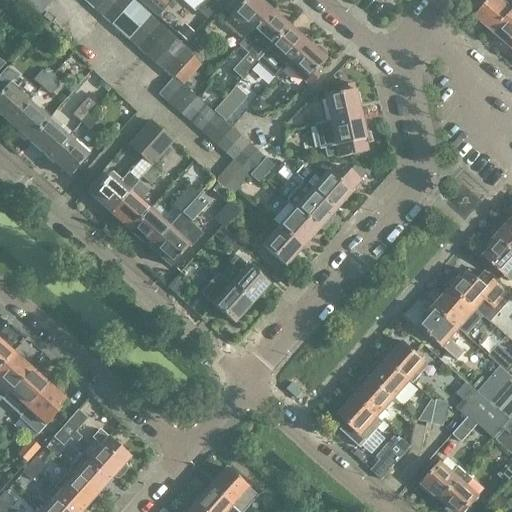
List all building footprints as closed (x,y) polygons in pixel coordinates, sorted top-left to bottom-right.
[(53,1),(52,0),(17,0),(38,18),(46,9),(53,1)] [(88,0),(85,3),(94,11),(103,0),(88,0)] [(103,0),(94,11),(103,18),(119,0),(103,0)] [(130,0),(119,0),(103,18),(111,26),(133,2),(130,0)] [(204,0),(205,0),(196,11),(206,20),(223,0),(204,0)] [(243,0),(229,17),(223,25),(241,41),(268,11),(254,0),(243,0)] [(490,0),(476,17),(495,34),(511,15),(511,10),(507,6),(511,0),(490,0)] [(133,2),(111,26),(120,34),(142,10),(133,2)] [(142,10),(120,34),(129,42),(151,18),(142,10)] [(256,62),(286,28),(268,11),(241,41),(238,45),(256,62)] [(511,15),(495,34),(511,48),(511,15)] [(151,18),(129,42),(137,49),(159,25),(151,18)] [(159,25),(137,49),(146,57),(168,33),(159,25)] [(275,78),(285,67),(305,44),(286,28),(256,62),(275,78)] [(168,33),(146,57),(155,65),(176,41),(168,33)] [(176,41),(155,65),(164,73),(185,48),(176,41)] [(324,61),(305,44),(285,67),(304,84),(324,61)] [(185,48),(164,73),(171,80),(173,78),(174,79),(179,72),(194,56),(185,48)] [(7,68),(0,75),(0,116),(9,125),(28,104),(19,95),(21,92),(11,83),(17,76),(7,68)] [(42,89),(53,76),(45,69),(43,72),(41,71),(33,81),(42,89)] [(191,83),(179,72),(174,79),(182,86),(185,89),(191,83)] [(42,89),(50,96),(58,86),(57,85),(59,81),(53,76),(42,89)] [(249,81),(245,77),(241,81),(246,86),(249,81)] [(158,95),(167,103),(182,86),(174,79),(173,78),(171,80),(158,95)] [(326,85),(333,91),(339,84),(333,78),(326,85)] [(182,86),(167,103),(176,110),(190,94),(185,89),(182,86)] [(326,98),(332,126),(333,128),(362,122),(355,91),(354,92),(353,86),(342,88),(343,94),(326,98)] [(81,124),(90,114),(88,113),(94,106),(95,107),(99,102),(91,94),(72,116),(81,124)] [(190,94),(176,110),(183,117),(198,101),(190,94)] [(206,108),(198,101),(183,117),(192,125),(206,108)] [(28,104),(9,125),(29,142),(51,118),(40,109),(37,112),(28,104)] [(217,118),(206,108),(192,125),(208,140),(223,123),(217,118)] [(222,112),(217,118),(223,123),(225,125),(230,119),(222,112)] [(81,124),(89,131),(97,121),(90,114),(81,124)] [(51,118),(29,142),(49,160),(68,139),(67,138),(71,134),(62,125),(60,127),(51,118)] [(125,146),(141,161),(133,171),(142,179),(151,169),(173,144),(147,120),(125,146)] [(366,141),(362,122),(333,128),(332,126),(324,127),(322,129),(320,130),(318,133),(317,136),(319,147),(323,149),(325,159),(336,156),(337,159),(367,153),(366,148),(365,141),(366,141)] [(223,123),(208,140),(217,147),(231,130),(225,125),(223,123)] [(231,130),(217,147),(224,154),(239,138),(231,130)] [(239,138),(224,154),(233,161),(247,145),(239,138)] [(68,139),(49,160),(69,178),(88,157),(87,156),(90,153),(79,144),(77,147),(68,139)] [(247,145),(233,161),(241,169),(256,152),(247,145)] [(256,152),(241,169),(250,176),(264,160),(256,152)] [(264,160),(250,176),(258,183),(272,167),(264,160)] [(241,169),(233,161),(225,170),(242,185),(250,176),(241,169)] [(151,169),(142,179),(150,186),(159,176),(151,169)] [(332,169),(312,192),(335,213),(352,194),(350,193),(360,182),(348,171),(345,174),(340,169),(336,173),(332,169)] [(242,185),(225,170),(217,179),(234,194),(242,185)] [(89,196),(110,215),(138,183),(129,174),(122,182),(112,173),(109,176),(108,175),(89,196)] [(149,211),(146,209),(149,206),(143,200),(150,192),(138,183),(110,215),(130,232),(149,211)] [(335,213),(312,192),(301,183),(285,201),(295,211),(318,231),(335,213)] [(182,214),(197,197),(188,189),(173,206),(182,214)] [(198,211),(205,204),(197,197),(182,214),(190,222),(199,212),(198,211)] [(149,211),(130,232),(150,250),(168,229),(149,211)] [(295,211),(279,229),(302,249),(318,231),(295,211)] [(511,219),(497,236),(511,249),(511,219)] [(168,229),(150,250),(170,268),(200,235),(186,222),(175,235),(168,229)] [(220,228),(213,236),(227,249),(235,240),(220,228)] [(285,268),(302,249),(279,229),(262,248),(285,268)] [(511,249),(497,236),(496,237),(499,239),(483,257),(510,281),(511,279),(511,249)] [(240,276),(230,287),(251,306),(269,286),(248,267),(247,268),(239,260),(231,269),(240,276)] [(471,273),(454,293),(476,312),(485,302),(490,307),(498,297),(471,273)] [(233,325),(251,306),(230,287),(220,298),(212,290),(206,284),(198,293),(204,299),(204,298),(213,306),(213,307),(233,325)] [(476,312),(454,293),(451,290),(435,308),(460,330),(467,321),(470,324),(478,314),(476,312)] [(460,330),(435,308),(433,310),(436,312),(421,329),(457,362),(465,353),(455,345),(450,341),(460,330)] [(0,369),(14,355),(0,341),(0,369)] [(404,344),(387,362),(411,383),(413,384),(428,368),(425,366),(427,364),(404,344)] [(508,375),(509,374),(511,370),(511,358),(498,346),(488,357),(508,375)] [(0,399),(2,401),(31,369),(14,354),(14,355),(0,369),(0,399)] [(411,383),(387,362),(372,380),(395,401),(396,399),(398,401),(405,392),(403,391),(411,383)] [(19,416),(47,384),(31,369),(2,401),(19,416)] [(503,386),(488,403),(475,392),(470,387),(462,396),(467,401),(459,410),(468,417),(477,426),(493,440),(493,439),(511,455),(511,377),(511,376),(502,386),(503,386)] [(395,401),(372,380),(356,398),(379,418),(386,410),(389,412),(396,403),(394,401),(395,401)] [(65,400),(47,384),(19,416),(17,418),(37,436),(61,409),(58,407),(65,400)] [(384,423),(379,418),(356,398),(339,417),(347,423),(340,431),(361,449),(384,423)] [(443,427),(447,404),(436,401),(431,425),(443,427)] [(87,419),(77,411),(60,431),(69,439),(75,445),(81,438),(75,433),(87,419)] [(468,417),(452,436),(461,444),(477,426),(468,417)] [(386,458),(395,466),(410,449),(421,451),(426,428),(415,425),(410,448),(402,440),(387,457),(386,458)] [(69,439),(60,431),(53,438),(62,447),(69,439)] [(93,439),(94,440),(84,452),(113,478),(114,477),(117,480),(120,479),(127,472),(126,469),(123,466),(131,458),(101,431),(93,439)] [(25,465),(40,448),(30,439),(15,456),(25,465)] [(113,478),(84,452),(91,459),(85,466),(81,462),(72,472),(98,495),(113,478)] [(385,455),(371,471),(382,481),(395,466),(386,458),(387,457),(385,455)] [(29,465),(38,474),(46,466),(36,457),(29,465)] [(506,485),(511,478),(511,459),(497,476),(506,485)] [(435,495),(442,502),(466,475),(465,474),(460,480),(442,463),(423,484),(424,485),(421,488),(432,498),(435,495)] [(29,465),(21,473),(31,482),(38,474),(29,465)] [(226,469),(210,487),(237,511),(243,511),(257,497),(226,469)] [(82,511),(98,495),(72,472),(72,473),(70,471),(55,489),(80,511),(82,511)] [(466,475),(442,502),(448,507),(445,510),(447,511),(466,511),(479,497),(467,486),(472,481),(466,475)] [(237,511),(210,487),(194,505),(201,511),(237,511)] [(60,494),(44,511),(80,511),(55,489),(54,489),(60,494)] [(0,497),(0,503),(7,510),(14,502),(4,492),(0,497)]
